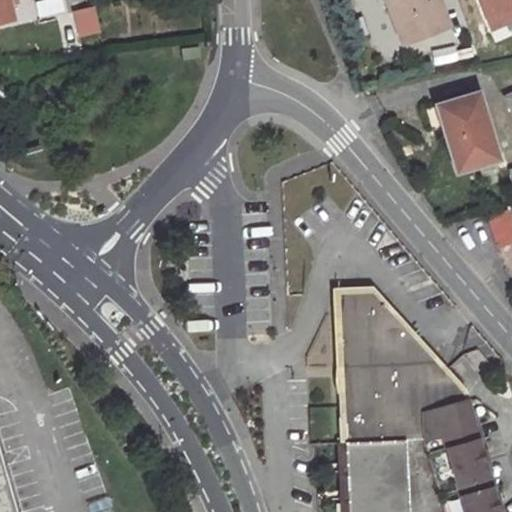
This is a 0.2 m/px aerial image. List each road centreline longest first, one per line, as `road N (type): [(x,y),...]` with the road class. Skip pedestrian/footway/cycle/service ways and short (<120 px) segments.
road 1 (unclassified): [(235,80),(294,97),(341,138),(511,338)]
road 2 (secondary): [(250,511),(231,449),(202,397),(113,287)]
road 3 (secondary): [(89,316),(165,404),(223,511)]
road 4 (tertiary): [(150,203),(215,128),(235,80)]
